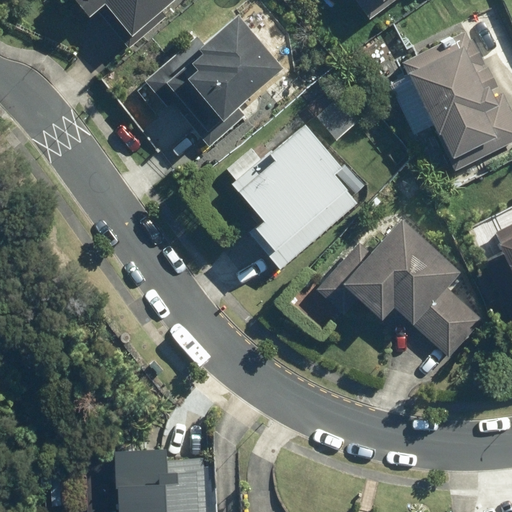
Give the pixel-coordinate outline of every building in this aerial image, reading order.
[(69,0),(87,19),(95,11),(127,49),(171,11),(166,6),(172,0),(69,0)] [(351,0),(369,23),(399,0),(351,0)] [(270,86),(232,26),(149,78),(186,138),(270,86)] [(469,40),(465,31),(401,62),(454,172),(511,143),(511,114),(502,93),(499,94),(486,68),(483,69),(481,66),(483,64),(471,39),(469,40)] [(348,85),(312,114),(333,140),(369,111),(348,85)] [(269,151),(230,186),(238,195),(237,197),(263,226),(258,230),(256,228),(248,235),(279,271),(355,202),(349,196),(362,183),(344,163),(338,169),(301,128),(272,155),(269,151)] [(459,275),(401,221),(371,254),(358,242),(315,290),(342,315),(355,300),(380,323),(392,310),(412,328),(413,326),(446,356),(480,319),(446,288),(459,275)] [(483,263),(511,324),(511,223),(494,232),(501,246),(498,248),(501,254),(483,263)] [(207,511),(204,456),(168,457),(167,446),(115,449),(117,484),(119,484),(120,510),(111,510),(111,511),(207,511)]
